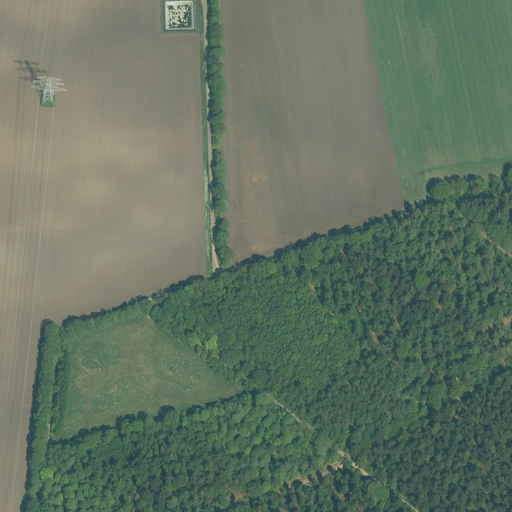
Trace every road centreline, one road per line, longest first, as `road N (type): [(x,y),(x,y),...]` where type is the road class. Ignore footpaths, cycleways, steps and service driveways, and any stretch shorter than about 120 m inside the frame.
road 1 (unclassified): [(215,279),(204,0)]
road 2 (track): [(149,302),(57,334),(38,511)]
road 3 (track): [(351,462),(164,317)]
road 4 (track): [(511,372),(351,462)]
road 5 (track): [(301,250),(422,211),(436,199)]
road 6 (track): [(165,296),(301,250)]
road 7 (track): [(227,511),(351,462)]
